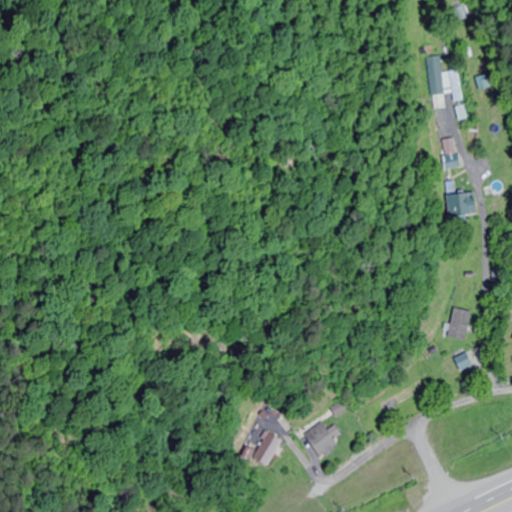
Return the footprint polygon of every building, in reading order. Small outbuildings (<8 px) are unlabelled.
[(442,84),(437,58),(425,60),(430,87),(442,84)] [(467,120),(461,71),(451,72),(457,122),(467,120)] [(455,221),(481,218),(478,194),(453,197),(455,221)] [(475,313),(456,309),(451,339),(470,342),(475,313)] [(473,374),(468,352),(443,357),(448,380),(473,374)] [(328,459),(344,443),(322,423),(307,439),(328,459)] [(288,442),(271,433),(257,459),(275,468),(288,442)]
